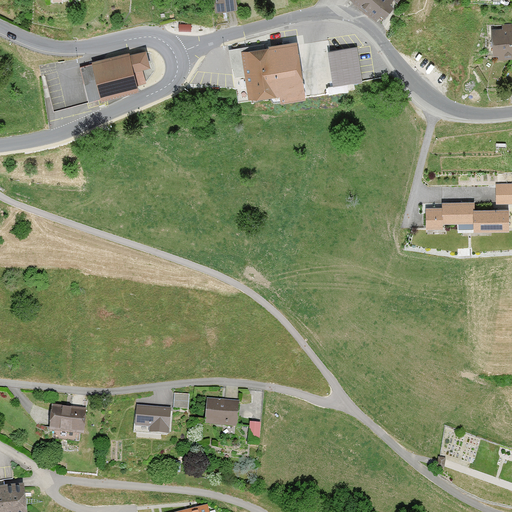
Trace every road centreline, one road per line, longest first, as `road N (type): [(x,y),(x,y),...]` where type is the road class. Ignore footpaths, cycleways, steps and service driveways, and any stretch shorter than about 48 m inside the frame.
road 1 (unclassified): [(350,407),(317,356),(256,293),(0,193)]
road 2 (tertiary): [(511,113),(438,101),(412,83),(366,23),(335,11),(174,52)]
road 3 (residential): [(0,382),(95,391),(230,381),(350,407)]
road 4 (tertiary): [(174,52),(177,73),(159,90),(44,138),(0,144)]
road 5 (tertiary): [(0,26),(47,45),(153,37),(174,52)]
road 6 (unclassified): [(498,511),(450,490),(350,407)]
